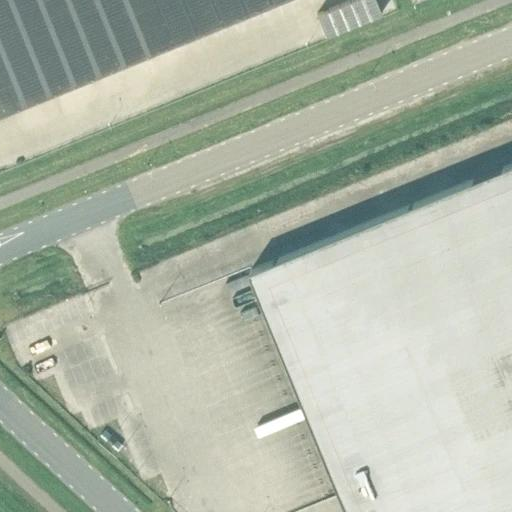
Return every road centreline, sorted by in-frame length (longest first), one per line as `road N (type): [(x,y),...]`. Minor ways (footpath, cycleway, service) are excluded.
road 1 (unclassified): [(511,42),(0,251)]
road 2 (unclassified): [(123,511),(0,398)]
